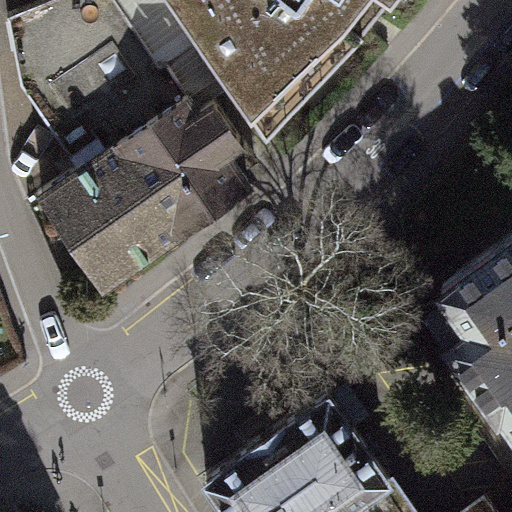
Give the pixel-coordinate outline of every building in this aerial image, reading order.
[(117,0),(34,0),(8,10),(19,79),(76,160),(117,131),(184,85),(165,57),(155,54),(117,0)] [(179,0),(266,126),(359,28),(381,0),(179,0)] [(180,222),(246,177),(238,165),(253,154),(210,93),(196,102),(184,85),(117,131),(180,222)] [(76,160),(39,185),(103,276),(180,222),(117,131),(76,160)] [(443,287),(422,301),(464,361),(496,407),(501,403),(511,418),(511,231),(439,282),(443,287)] [(464,361),(422,301),(401,316),(442,376),(464,361)] [(380,471),(321,384),(196,469),(225,511),(339,511),(333,503),(380,471)] [(408,511),(380,471),(333,503),(339,511),(408,511)] [(487,511),(476,495),(451,511),(487,511)]
